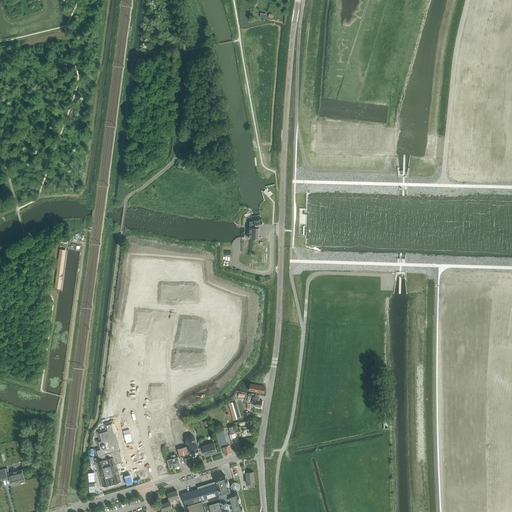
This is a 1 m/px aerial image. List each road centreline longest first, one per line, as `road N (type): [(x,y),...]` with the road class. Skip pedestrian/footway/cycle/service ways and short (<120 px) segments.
road 1 (tertiary): [(261,451),(279,325),(298,0)]
road 2 (track): [(469,0),(442,186)]
road 3 (track): [(83,248),(63,397)]
road 4 (track): [(389,154),(386,172),(315,170),(305,164),(296,129)]
road 5 (tertiary): [(144,486),(261,451)]
